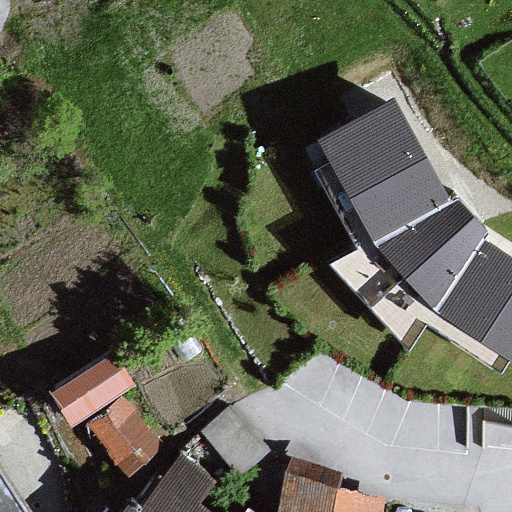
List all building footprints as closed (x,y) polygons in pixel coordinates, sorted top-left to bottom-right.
[(482,236),(484,232),(457,202),(449,205),(392,111),(321,149),(379,248),(438,306),(511,354),(511,258),(480,240),(482,236)] [(60,408),(130,379),(115,342),(44,371),(60,408)] [(121,464),(163,432),(123,380),(81,412),(121,464)] [(0,452),(0,511),(22,511),(32,506),(0,452)] [(218,479),(181,454),(141,511),(206,511),(200,507),(218,479)] [(353,495),(296,484),(290,511),(379,511),(382,500),(353,495)]
